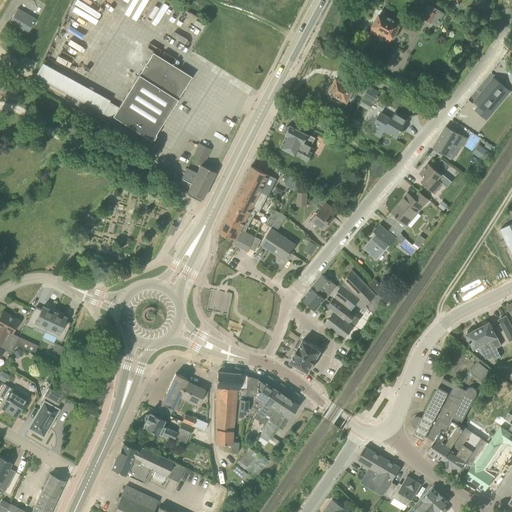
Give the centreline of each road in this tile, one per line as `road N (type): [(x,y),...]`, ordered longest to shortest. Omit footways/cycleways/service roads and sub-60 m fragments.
road 1 (residential): [(288,298),(488,63),(504,36),(506,9)]
road 2 (secondary): [(207,220),(320,0)]
road 3 (tertiary): [(389,428),(428,342),(458,314),(511,288)]
road 4 (track): [(0,59),(165,158)]
road 5 (track): [(511,191),(439,305),(444,324)]
road 6 (tertiary): [(484,511),(417,462),(389,428)]
